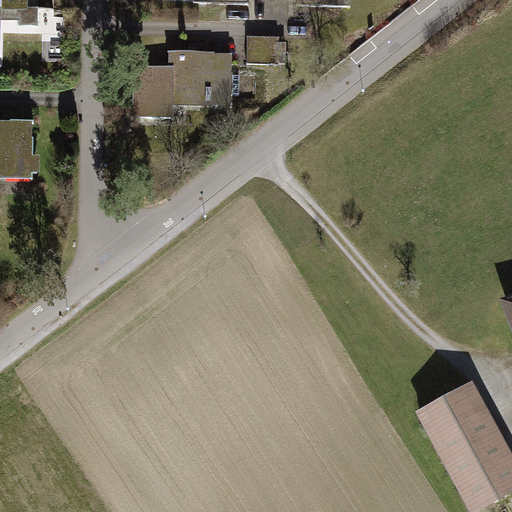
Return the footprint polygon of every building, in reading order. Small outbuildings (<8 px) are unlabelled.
[(0,0),(0,73),(4,73),(4,41),(40,41),(40,64),(60,64),(61,15),(39,14),(39,0),(0,0)] [(290,37),(248,36),(247,65),(290,66),(290,37)] [(171,66),(135,65),(134,117),(175,118),(175,106),(236,107),(237,54),(172,52),(171,66)] [(0,185),(37,186),(39,126),(0,125),(0,185)] [(511,297),(503,301),(511,325),(511,297)] [(484,511),(511,497),(511,452),(473,381),(414,413),(468,511),(484,511)]
